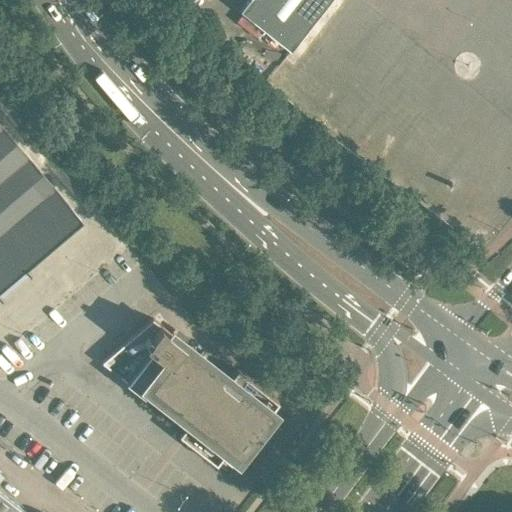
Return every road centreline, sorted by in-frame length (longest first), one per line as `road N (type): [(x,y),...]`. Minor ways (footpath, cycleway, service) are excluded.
road 1 (secondary): [(244,194),(56,0)]
road 2 (secondary): [(458,339),(288,208),(244,194)]
road 3 (secondary): [(244,194),(269,235),(370,316)]
road 4 (secondary): [(382,511),(474,389)]
road 5 (secondary): [(370,316),(392,376),(376,441)]
